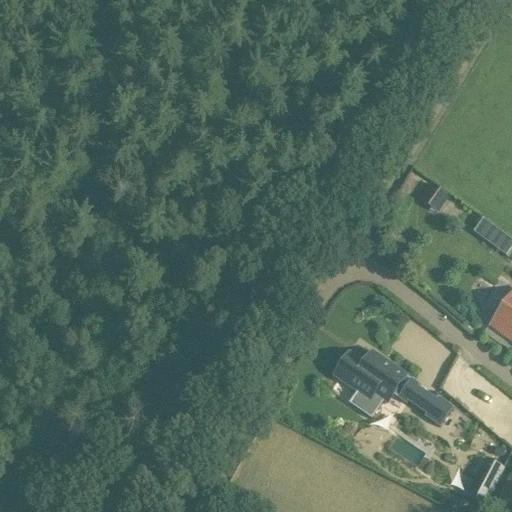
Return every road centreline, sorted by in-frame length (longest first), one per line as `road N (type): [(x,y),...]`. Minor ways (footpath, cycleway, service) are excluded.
road 1 (unclassified): [(204,511),(358,253)]
road 2 (unclassified): [(358,253),(508,0)]
road 3 (unclassified): [(511,373),(358,253)]
